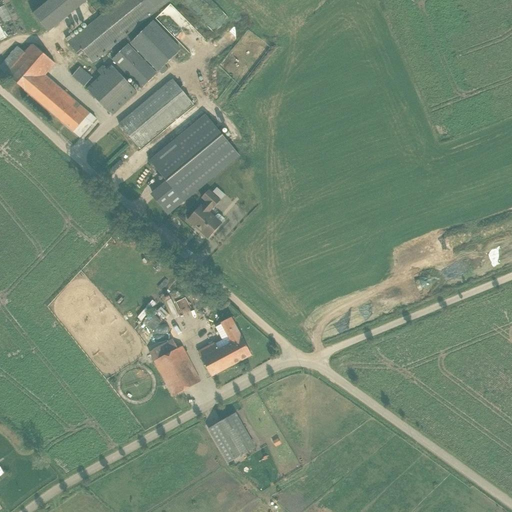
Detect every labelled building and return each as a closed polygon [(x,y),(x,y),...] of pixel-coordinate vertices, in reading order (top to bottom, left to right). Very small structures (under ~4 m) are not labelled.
[(48,33),(87,2),(86,0),(85,0),(49,0),(32,14),(48,33)] [(119,0),(68,43),(76,54),(82,50),(93,64),(170,0),(119,0)] [(153,21),(130,44),(158,73),(159,72),(163,75),(168,70),(164,66),(181,50),(153,21)] [(140,90),(157,74),(128,44),(112,60),(140,90)] [(17,47),(0,67),(0,69),(54,116),(71,97),(46,76),(55,64),(33,45),(31,45),(24,53),(17,47)] [(137,93),(112,66),(107,70),(102,66),(96,72),(100,76),(86,89),(112,116),(137,93)] [(80,67),(72,77),(84,87),(92,78),(80,67)] [(193,105),(173,80),(119,124),(139,149),(164,129),(175,120),(193,105)] [(97,119),(71,97),(54,116),(80,138),(97,119)] [(166,181),(183,202),(184,203),(240,157),(205,115),(149,161),(166,181)] [(183,202),(166,181),(150,194),(169,216),(177,209),(177,208),(183,202)] [(221,200),(225,196),(217,188),(212,192),(221,200)] [(201,206),(187,220),(208,239),(210,237),(212,237),(214,235),(213,233),(224,221),(224,219),(220,215),(218,215),(215,217),(210,213),(220,200),(209,190),(201,199),(205,202),(202,206),(201,206)] [(165,318),(168,314),(161,307),(157,311),(165,318)] [(143,322),(153,331),(161,322),(155,316),(157,314),(153,310),(150,313),(143,322)] [(198,352),(211,376),(251,355),(231,318),(220,323),(221,325),(215,328),(222,340),(215,344),(215,343),(198,352)] [(141,334),(144,339),(147,343),(148,345),(154,340),(152,337),(148,332),(148,331),(147,330),(146,330),(144,327),(139,330),(142,334),(141,334)] [(173,340),(150,352),(173,396),(200,382),(181,347),(178,349),(173,340)] [(255,448),(235,413),(208,428),(228,463),(255,448)]
